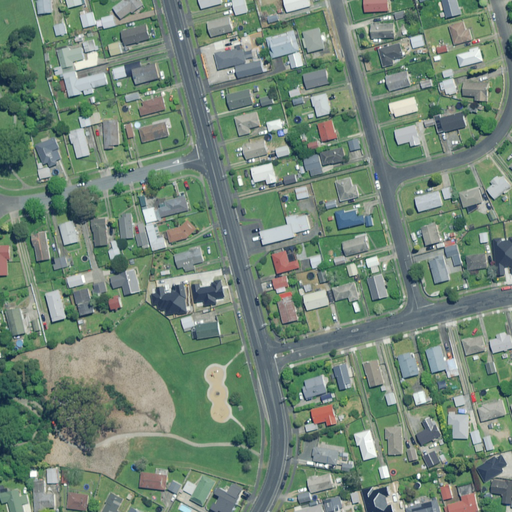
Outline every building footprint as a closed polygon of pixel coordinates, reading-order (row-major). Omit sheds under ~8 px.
[(39,0),(41,14),(55,12),(53,0),(39,0)] [(146,4),(143,0),(125,0),(116,7),(124,18),(134,11),(135,12),(146,4)] [(222,4),(220,0),(198,0),(201,9),(222,4)] [(247,13),(244,0),(233,0),(232,1),(235,16),(247,13)] [(311,6),(308,0),(283,0),(287,13),(311,6)] [(389,11),(387,0),(363,0),(365,13),(389,11)] [(461,14),(457,0),(441,0),(447,19),(461,14)] [(406,17),(404,11),(394,14),(396,20),(406,17)] [(98,24),(94,12),(82,15),(85,27),(98,24)] [(118,25),(115,14),(103,17),(106,28),(118,25)] [(278,21),(276,14),(258,19),(260,26),(278,21)] [(233,32),(229,17),(207,23),(211,38),(233,32)] [(68,33),(66,23),(56,25),(58,35),(68,33)] [(466,32),(463,23),(449,27),(454,45),(472,40),(470,31),(466,32)] [(153,38),(149,24),(123,30),(127,45),(139,42),(139,43),(142,42),(142,41),(153,38)] [(394,38),(393,24),(370,25),(371,39),(394,38)] [(324,49),(319,29),(303,33),(308,53),(324,49)] [(288,55),(299,52),(294,32),(267,39),(272,59),(288,55)] [(76,39),(77,42),(84,40),(83,37),(85,36),(85,34),(77,36),(78,38),(76,39)] [(425,46),(422,35),(410,38),(413,48),(413,49),(425,46)] [(95,39),(84,42),(87,52),(97,49),(95,39)] [(124,53),(121,41),(110,44),(113,56),(124,53)] [(403,57),(399,44),(378,49),(383,68),(394,65),(393,60),(403,57)] [(450,51),(448,44),(436,46),(438,54),(450,51)] [(87,59),(83,47),(72,50),(71,47),(59,50),(65,73),(76,71),(75,66),(76,66),(75,62),(87,59)] [(246,64),(242,47),(215,54),(218,70),(235,66),(235,67),(238,79),(263,73),(260,61),(246,64)] [(483,61),(479,48),(469,50),(470,52),(457,56),(460,67),(483,61)] [(299,52),(288,55),(292,69),(303,66),(299,52)] [(162,78),(158,62),(144,66),(142,60),(126,65),(126,66),(115,69),(117,79),(136,74),(138,84),(162,78)] [(329,84),(326,70),(303,75),(306,90),(329,84)] [(453,76),(451,70),(442,72),(444,78),(453,76)] [(109,84),(106,72),(80,79),(79,75),(78,75),(76,71),(65,73),(72,97),(84,94),(83,91),(86,90),(87,95),(95,92),(93,83),(94,83),(95,87),(109,84)] [(407,71),(397,74),(386,77),(389,91),(409,87),(407,78),(408,78),(407,71)] [(457,93),(453,79),(440,82),(442,90),(445,89),(447,96),(457,93)] [(483,80),(464,79),(463,96),(475,97),(475,101),(488,102),(489,81),(483,80)] [(432,86),(431,80),(420,83),(422,89),(432,86)] [(234,109),(251,105),(252,111),(261,109),(260,104),(271,101),(269,95),(258,98),(259,102),(252,104),(249,89),(230,94),(234,109)] [(301,95),(299,89),(289,92),(291,98),(301,95)] [(142,98),(140,92),(127,96),(129,102),(142,98)] [(331,114),(326,94),(310,98),(312,107),(314,106),(317,117),(331,114)] [(169,109),(165,96),(145,101),(146,106),(141,107),(144,115),(169,109)] [(304,103),(302,96),(292,99),(294,106),(304,103)] [(418,112),(414,98),(389,105),(393,118),(418,112)] [(466,127),(462,111),(434,118),(439,134),(466,127)] [(91,114),(94,125),(103,122),(100,112),(91,114)] [(260,126),(256,112),(234,118),(239,137),(251,134),(249,129),(260,126)] [(91,114),(81,117),(83,127),(94,125),(91,114)] [(105,121),(107,149),(117,148),(116,145),(122,144),(120,120),(105,121)] [(283,129),(280,120),(266,124),(269,132),(283,129)] [(337,138),(332,120),(317,125),(322,142),(337,138)] [(172,135),(168,121),(141,128),(145,142),(172,135)] [(137,136),(133,123),(127,125),(131,138),(137,136)] [(421,144),(416,126),(395,131),(398,145),(410,142),(411,147),(421,144)] [(76,143),(79,158),(93,154),(86,128),(73,131),(73,133),(72,134),(74,144),(76,143)] [(50,162),(52,167),(60,164),(59,160),(63,158),(59,149),(55,151),(55,150),(61,148),(57,137),(38,145),(46,164),(50,162)] [(360,149),(358,139),(348,141),(350,152),(360,149)] [(267,155),(264,141),(242,146),(246,160),(267,155)] [(319,148),(317,141),(307,143),(308,151),(319,148)] [(289,155),(287,146),(275,149),(277,158),(289,155)] [(346,155),(344,147),(320,153),(323,166),(344,161),(343,156),(346,155)] [(323,173),(318,154),(303,158),(306,172),(309,171),(311,177),(323,173)] [(276,182),(271,164),(251,169),(254,183),(266,180),(267,185),(276,182)] [(50,167),(40,170),(42,178),(52,176),(50,167)] [(296,183),(294,175),(283,177),(285,185),(296,183)] [(508,192),(507,190),(511,186),(503,176),(499,179),(497,177),(491,182),(493,184),(486,190),(495,201),(504,194),(505,195),(508,192)] [(352,187),(350,178),(335,182),(340,202),(359,197),(356,186),(352,187)] [(308,198),(306,187),(295,189),(297,200),(308,198)] [(445,200),(451,198),(453,204),(458,202),(457,197),(455,197),(452,187),(442,190),(445,200)] [(483,203),(478,188),(459,194),(464,208),(466,208),(468,213),(479,210),(478,204),(483,203)] [(443,206),(439,192),(415,198),(419,212),(443,206)] [(155,206),(144,209),(148,225),(154,223),(153,221),(163,218),(162,216),(191,209),(187,195),(167,200),(168,205),(160,207),(160,209),(156,210),(155,206)] [(336,207),(335,200),(325,203),(327,209),(336,207)] [(370,213),(361,215),(358,216),(357,211),(346,213),(346,210),(335,212),(339,230),(365,224),(366,227),(373,226),(370,213)] [(496,219),(492,211),(487,213),(491,221),(496,219)] [(133,212),(124,213),(124,216),(121,217),(123,238),(136,237),(133,212)] [(95,231),(97,245),(110,244),(108,229),(109,229),(108,217),(93,218),(95,231)] [(182,226),(168,229),(172,242),(189,237),(198,228),(190,218),(182,226)] [(61,223),(66,244),(80,240),(75,220),(61,223)] [(148,225),(154,250),(168,247),(164,234),(161,234),(158,222),(154,223),(148,225)] [(511,232),(511,222),(503,223),(505,234),(511,232)] [(457,233),(456,224),(448,225),(449,233),(457,233)] [(440,242),(436,225),(421,228),(426,246),(440,242)] [(287,226),(258,233),(261,245),(290,238),(287,226)] [(37,245),(39,260),(52,258),(48,231),(34,233),(36,245),(37,245)] [(147,231),(137,234),(140,246),(143,245),(144,248),(150,247),(149,244),(150,243),(147,231)] [(354,236),(354,240),(342,243),(345,257),(368,250),(366,243),(368,243),(366,233),(354,236)] [(488,242),(487,233),(479,234),(481,244),(488,242)] [(455,240),(443,243),(438,244),(439,249),(445,248),(447,258),(452,257),(455,266),(462,265),(455,240)] [(511,261),(511,242),(497,244),(499,263),(511,261)] [(11,244),(0,244),(0,274),(9,275),(9,259),(11,259),(11,244)] [(191,250),(176,254),(180,268),(186,266),(187,271),(197,269),(195,263),(206,261),(202,247),(200,248),(199,247),(191,249),(191,250)] [(120,248),(110,250),(113,263),(124,260),(120,248)] [(276,274),(278,274),(280,278),(286,276),(285,273),(300,268),(298,260),(289,262),(286,251),(271,255),(276,274)] [(488,267),(485,253),(466,257),(469,271),(488,267)] [(344,256),(336,258),(335,254),(329,256),(331,261),(334,260),(336,266),(346,264),(344,256)] [(67,256),(61,257),(64,267),(69,266),(69,265),(72,265),(71,262),(69,262),(67,256)] [(323,266),(320,256),(310,259),(313,269),(323,266)] [(55,264),(56,269),(64,267),(61,257),(56,258),(57,263),(55,264)] [(380,271),(376,258),(366,260),(368,268),(370,268),(372,274),(380,271)] [(444,258),(430,261),(435,284),(450,280),(444,258)] [(357,275),(354,264),(346,267),(349,277),(357,275)] [(113,276),(115,288),(124,285),(127,295),(142,290),(137,268),(121,273),(122,274),(113,276)] [(327,282),(325,271),(317,273),(320,284),(327,282)] [(83,273),(69,277),(72,287),(86,284),(83,273)] [(148,280),(149,279),(149,278),(148,276),(147,275),(146,275),(145,274),(143,275),(142,275),(141,276),(140,277),(140,278),(140,280),(141,281),(142,282),(143,283),(144,283),(146,283),(147,282),(148,281),(148,280)] [(388,297),(383,275),(368,279),(373,301),(388,297)] [(280,278),(271,281),(273,290),(276,289),(277,294),(286,291),(285,287),(290,286),(287,276),(286,276),(280,278)] [(202,282),(193,284),(197,302),(205,300),(207,305),(219,303),(218,298),(227,297),(225,285),(224,285),(223,278),(216,280),(216,281),(213,281),(214,284),(202,286),(202,282)] [(106,281),(100,282),(103,292),(109,291),(106,281)] [(103,292),(100,282),(95,284),(96,289),(94,289),(95,294),(103,292)] [(361,299),(356,282),(333,289),(336,301),(349,298),(350,302),(361,299)] [(189,298),(186,283),(177,284),(178,291),(167,292),(166,285),(158,287),(159,292),(153,293),(155,304),(159,304),(161,309),(163,308),(164,310),(167,309),(168,314),(180,312),(181,313),(189,312),(187,298),(189,298)] [(80,303),(83,315),(97,311),(90,287),(76,291),(79,303),(80,303)] [(48,293),(56,320),(69,317),(61,289),(48,293)] [(329,305),(325,291),(302,297),(305,311),(329,305)] [(298,320),(291,292),(276,295),(283,324),(298,320)] [(111,299),(114,309),(118,308),(118,309),(120,309),(120,307),(124,306),(120,295),(115,296),(116,297),(111,299)] [(14,336),(28,332),(22,307),(8,311),(14,336)] [(183,318),(186,328),(196,325),(193,315),(183,318)] [(38,318),(33,320),(36,331),(41,330),(38,318)] [(200,337),(200,338),(222,335),(220,320),(198,324),(198,327),(200,337)] [(505,333),(496,335),(497,339),(490,341),(493,353),(504,350),(505,351),(507,351),(507,350),(511,348),(511,342),(510,335),(506,336),(505,333)] [(470,338),(462,340),(466,356),(486,350),(482,336),(470,339),(470,338)] [(443,345),(428,349),(435,373),(448,369),(450,378),(461,375),(456,358),(452,359),(447,361),(443,345)] [(413,353),(413,352),(400,355),(406,378),(422,373),(418,357),(417,357),(414,358),(413,353)] [(387,383),(380,359),(371,361),(365,362),(368,374),(369,374),(373,387),(387,383)] [(492,362),(485,364),(488,374),(496,372),(493,362),(492,362)] [(349,363),(336,366),(338,377),(339,376),(343,389),(349,388),(348,383),(354,382),(352,376),(350,368),(349,363)] [(325,375),(308,380),(309,385),(306,386),(310,399),(315,398),(315,396),(330,392),(325,375)] [(428,402),(425,391),(420,392),(415,393),(418,404),(428,402)] [(335,392),(323,395),(324,398),(325,403),(334,400),(333,398),(335,398),(335,397),(337,397),(335,392)] [(398,403),(395,392),(392,393),(387,394),(390,405),(398,403)] [(465,395),(456,397),(458,406),(468,404),(465,395)] [(495,402),(481,405),(482,407),(477,408),(481,422),(506,415),(501,400),(495,402)] [(334,404),(314,409),(317,422),(317,424),(319,423),(329,421),(330,425),(340,423),(334,404)] [(451,414),(451,424),(455,425),(455,438),(471,438),(471,414),(458,414),(451,414)] [(428,429),(418,434),(424,445),(435,440),(436,441),(439,439),(438,438),(444,435),(437,421),(435,422),(432,417),(424,421),(428,429)] [(319,425),(319,423),(317,424),(317,422),(307,425),(308,428),(309,431),(320,428),(319,425)] [(395,427),(387,427),(388,439),(391,439),(391,454),(405,454),(404,431),(404,426),(395,427)] [(372,430),(357,434),(360,445),(362,445),(366,460),(379,456),(372,430)] [(477,431),(472,432),(475,443),(483,441),(480,430),(477,431)] [(488,436),(485,436),(488,450),(495,448),(492,434),(488,436)] [(476,444),(478,451),(484,449),(483,442),(476,444)] [(341,450),(318,446),(318,447),(316,447),(315,455),(316,456),(315,461),(339,465),(341,450)] [(412,449),(408,450),(411,461),(420,459),(417,448),(412,449)] [(442,461),(436,450),(426,455),(425,455),(430,467),(442,461)] [(488,461),(478,467),(486,481),(505,470),(504,467),(510,464),(504,453),(498,457),(497,455),(487,460),(488,461)] [(350,464),(345,463),(344,469),(344,470),(354,472),(355,464),(354,464),(355,461),(350,461),(350,464)] [(384,467),(380,468),(383,478),(392,476),(389,466),(384,467)] [(49,483),(60,483),(59,468),(48,469),(49,483)] [(170,475),(143,471),(141,487),(168,490),(170,475)] [(318,475),(311,477),(311,478),(310,479),(313,493),(336,487),(332,473),(318,477),(318,475)] [(204,477),(192,499),(205,506),(218,481),(205,474),(204,477)] [(507,480),(495,479),(493,492),(503,493),(503,494),(504,494),(504,495),(505,495),(504,502),(511,502),(511,479),(511,480),(507,479),(507,480)] [(35,480),(36,511),(47,511),(48,508),(57,507),(56,493),(47,494),(47,480),(35,480)] [(184,485),(174,480),(169,489),(176,493),(179,494),(180,491),(182,489),(184,485)] [(195,484),(189,481),(185,490),(189,492),(193,494),(198,486),(195,484)] [(240,503),(245,495),(243,494),(244,492),(245,490),(244,490),(245,488),(236,483),(234,486),(232,491),(222,487),(219,493),(225,497),(225,495),(240,503)] [(400,493),(397,483),(391,485),(394,495),(400,493)] [(451,484),(441,486),(444,499),(454,497),(451,484)] [(2,493),(4,503),(7,503),(10,502),(12,511),(25,511),(24,504),(22,496),(20,489),(2,493)] [(311,491),(300,494),(300,498),(302,503),(313,500),(312,495),(311,491)] [(68,508),(88,511),(91,495),(71,492),(68,508)] [(108,503),(103,511),(118,511),(119,511),(125,499),(113,492),(111,495),(107,502),(108,503)] [(476,492),(463,495),(464,500),(450,503),(450,505),(446,506),(447,511),(474,511),(481,510),(476,492)] [(218,502),(214,508),(220,511),(221,511),(223,510),(226,511),(235,511),(241,504),(240,503),(225,495),(225,497),(221,504),(218,502)] [(333,498),(326,500),(327,503),(327,504),(325,504),(326,511),(355,511),(352,511),(342,511),(342,510),(341,508),(345,507),(342,496),(333,498)] [(423,502),(407,506),(408,511),(442,511),(439,498),(433,500),(423,502)]
